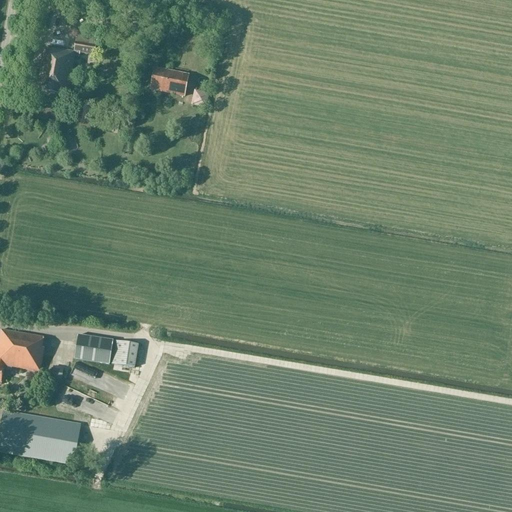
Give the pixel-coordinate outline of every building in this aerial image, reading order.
[(35,91),(67,96),(74,58),(79,58),(79,54),(94,56),(97,35),(77,32),(74,52),(52,49),(51,51),(44,50),(39,79),(37,79),(35,91)] [(185,97),(187,87),(189,76),(154,69),(150,90),(185,97)] [(193,116),(209,119),(212,105),(196,102),(193,116)] [(114,104),(112,117),(122,119),(124,106),(114,104)] [(0,383),(1,383),(2,376),(3,370),(11,371),(11,369),(40,373),(44,350),(41,348),(43,337),(1,331),(0,337),(0,383)] [(117,341),(87,336),(77,335),(73,360),(110,365),(110,363),(134,367),(137,345),(117,341)] [(61,381),(63,368),(53,366),(51,380),(61,381)] [(0,452),(74,465),(80,426),(3,413),(0,432),(0,452)]
